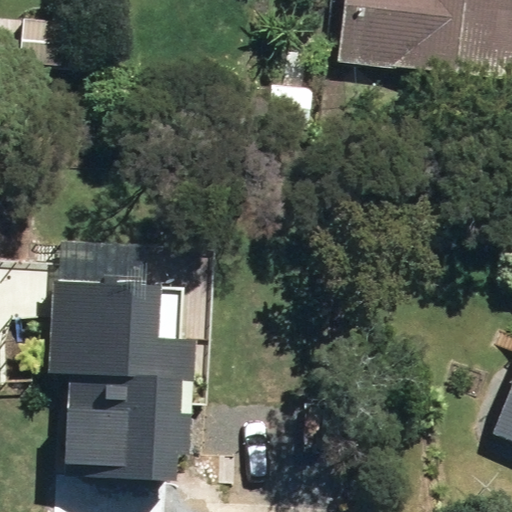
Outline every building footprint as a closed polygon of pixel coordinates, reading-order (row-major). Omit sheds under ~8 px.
[(511,0),(348,0),(343,61),(511,79),(511,0)] [(15,47),(67,51),(69,21),(17,19),(15,47)] [(436,93),(323,90),(273,89),(272,117),(322,119),(321,164),(434,167),(436,93)] [(114,236),(112,269),(69,267),(65,361),(83,361),(79,459),(195,464),(205,240),(114,236)] [(511,398),(498,431),(511,436),(511,398)] [(240,413),(240,490),(337,489),(337,413),(240,413)] [(92,511),(216,511),(218,493),(94,488),(92,511)]
